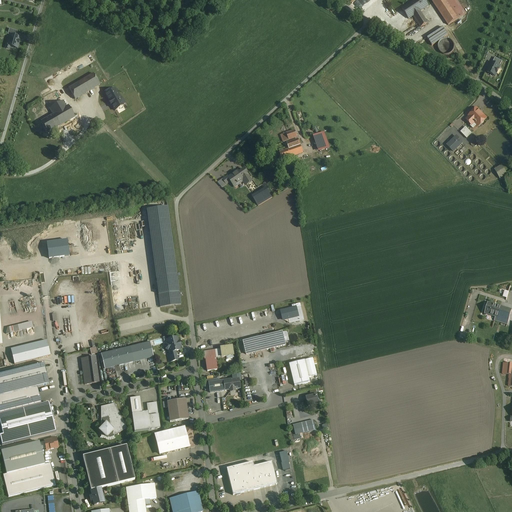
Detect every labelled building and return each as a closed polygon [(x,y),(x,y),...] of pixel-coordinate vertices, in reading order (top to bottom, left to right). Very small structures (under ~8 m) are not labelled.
[(416,0),(402,9),(408,19),(413,16),(421,28),(428,23),(420,11),(428,6),(424,0),(416,0)] [(458,19),(445,0),(432,0),(432,1),(448,26),(458,19)] [(465,14),(455,0),(445,0),(458,19),(465,14)] [(443,28),(427,38),(432,46),(448,35),(443,28)] [(14,36),(9,35),(6,45),(10,46),(17,48),(20,38),(17,37),(14,36)] [(453,50),(454,47),(453,44),(451,41),(449,40),(446,39),(443,40),(440,42),(438,44),(438,47),(439,50),(440,53),(443,55),(446,55),(449,54),(452,53),(453,50)] [(495,58),(492,63),(499,67),(502,62),(495,58)] [(499,67),(492,63),(487,72),(495,76),(500,67),(499,67)] [(95,65),(65,82),(68,88),(93,74),(99,71),(95,65)] [(46,70),(37,75),(41,82),(50,77),(48,75),(46,70)] [(105,82),(99,71),(93,74),(100,85),(105,82)] [(93,74),(68,88),(75,100),(100,85),(93,74)] [(66,107),(56,89),(43,97),(53,115),(60,126),(69,121),(75,117),(68,106),(66,107)] [(108,89),(101,93),(105,99),(112,95),(108,89)] [(486,118),(476,109),(468,116),(469,117),(466,120),(471,125),(474,122),(478,126),(486,118)] [(53,115),(41,122),(48,133),(60,126),(53,115)] [(81,128),(75,117),(69,121),(76,132),(81,128)] [(465,128),(460,132),(464,136),(469,132),(465,128)] [(295,131),(286,134),(288,141),(297,138),(295,131)] [(324,133),(315,137),(320,151),(329,147),(324,133)] [(456,137),(447,146),(453,152),(462,143),(456,137)] [(298,140),(287,144),(289,150),(300,146),(298,140)] [(289,150),(281,153),(283,160),(303,153),(300,146),(289,150)] [(501,165),(494,170),(500,179),(502,178),(507,175),(501,165)] [(235,173),(228,178),(227,176),(218,183),(222,188),(231,181),(235,188),(239,185),(238,184),(243,180),(247,185),(252,181),(244,170),(239,173),(237,169),(234,172),(235,173)] [(267,190),(254,198),(256,200),(258,204),(271,196),(268,192),(267,190)] [(160,308),(181,305),(168,208),(147,211),(160,308)] [(498,306),(488,302),(484,314),(495,317),(498,306)] [(511,310),(498,306),(495,317),(508,322),(511,310)] [(280,312),(283,322),(299,318),(297,308),(280,312)] [(508,322),(495,317),(493,322),(506,326),(508,322)] [(31,322),(8,328),(9,333),(33,328),(31,322)] [(283,333),(243,343),(246,355),(264,351),(270,349),(286,345),(283,333)] [(177,338),(167,341),(168,345),(166,346),(165,347),(166,349),(167,350),(169,350),(170,355),(175,353),(175,352),(180,350),(179,348),(181,347),(179,342),(178,342),(177,338)] [(46,341),(11,350),(14,365),(50,356),(46,341)] [(150,343),(101,355),(104,370),(153,358),(150,343)] [(232,347),(220,348),(221,358),(226,357),(233,356),(232,347)] [(214,351),(204,352),(207,371),(217,370),(214,351)] [(170,355),(167,355),(169,362),(177,360),(175,353),(170,355)] [(95,358),(81,360),(83,372),(80,373),(81,375),(83,375),(85,385),(98,383),(95,358)] [(305,360),(289,364),(295,386),(310,383),(305,360)] [(43,364),(0,374),(0,397),(49,385),(43,364)] [(238,379),(223,381),(225,391),(230,390),(230,392),(235,392),(235,390),(240,389),(238,379)] [(37,389),(0,397),(0,416),(1,418),(42,408),(37,389)] [(315,394),(309,395),(310,397),(306,398),(308,407),(319,404),(317,396),(316,396),(315,394)] [(130,399),(132,415),(142,413),(140,398),(130,399)] [(185,400),(167,402),(168,407),(173,407),(174,410),(180,410),(180,411),(187,410),(185,400)] [(156,403),(146,404),(148,412),(148,417),(158,415),(156,403)] [(127,429),(114,404),(100,407),(101,428),(98,431),(101,433),(101,435),(104,435),(106,436),(107,436),(108,437),(110,436),(111,436),(113,435),(115,435),(127,429)] [(180,410),(174,410),(173,407),(168,407),(168,408),(170,422),(188,420),(187,410),(180,411),(180,410)] [(47,410),(28,415),(30,425),(48,421),(47,417),(48,416),(47,410)] [(142,413),(132,415),(134,432),(150,430),(148,417),(148,412),(142,413)] [(28,415),(0,421),(0,430),(3,445),(24,440),(22,433),(25,428),(25,427),(30,425),(28,415)] [(158,415),(148,417),(150,430),(160,429),(158,415)] [(314,421),(296,425),(299,435),(316,430),(314,421)] [(191,428),(184,429),(189,447),(187,447),(188,449),(194,447),(193,442),(192,437),(193,437),(191,432),(192,432),(191,428)] [(184,429),(155,436),(159,454),(187,447),(189,447),(184,429)] [(56,439),(44,442),(46,451),(58,448),(56,439)] [(39,443),(1,452),(6,475),(45,465),(39,443)] [(126,446),(110,450),(118,484),(134,480),(126,446)] [(110,450),(82,457),(91,491),(101,489),(118,484),(110,450)] [(279,453),(283,471),(291,469),(287,451),(279,453)] [(252,463),(226,469),(233,496),(235,495),(236,496),(240,495),(240,494),(277,485),(271,463),(253,467),(252,463)] [(45,465),(6,475),(3,475),(8,497),(55,486),(50,464),(45,465)] [(154,485),(126,489),(128,511),(145,511),(145,505),(150,505),(149,500),(156,499),(154,485)] [(91,491),(90,491),(92,496),(89,497),(91,502),(93,501),(94,506),(104,503),(101,489),(91,491)] [(202,511),(198,493),(171,499),(172,503),(171,503),(172,511),(202,511)]
